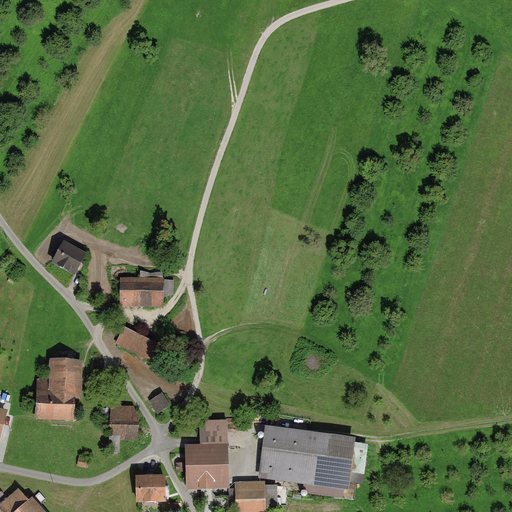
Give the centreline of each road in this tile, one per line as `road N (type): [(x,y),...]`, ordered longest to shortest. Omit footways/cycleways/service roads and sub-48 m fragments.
road 1 (track): [(348,0),(285,20),(263,40),(194,243),(201,371),(160,442)]
road 2 (track): [(510,423),(380,442),(269,422),(252,437),(247,474),(234,489),(200,493),(190,505)]
road 3 (residential): [(160,442),(90,323),(0,215)]
road 4 (residential): [(160,442),(95,484),(0,467)]
road 5 (track): [(352,364),(308,337),(259,326),(220,336),(203,350)]
road 6 (track): [(76,304),(163,318),(191,276)]
